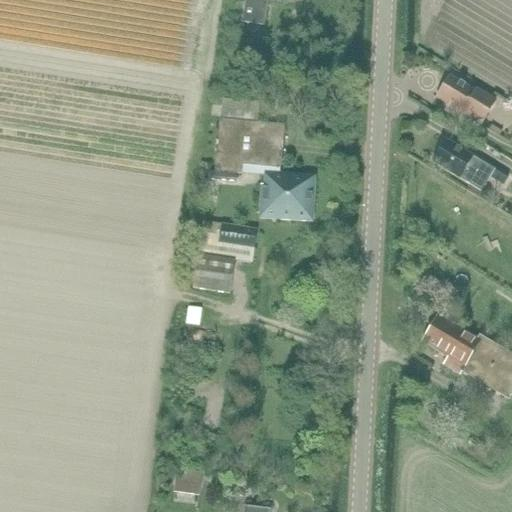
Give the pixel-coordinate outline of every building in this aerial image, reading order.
[(280,4),(281,0),(245,0),(242,23),(264,27),(268,2),(280,4)] [(451,76),(436,100),(481,126),(495,102),(477,90),(476,92),(451,76)] [(285,126),(258,124),(259,103),(222,99),(221,120),(220,120),(215,174),(263,176),(263,186),(261,186),(258,220),(314,224),(316,176),(280,173),(285,126)] [(495,170),(473,157),(474,156),(446,140),(431,164),(482,194),(495,170)] [(500,178),(511,186),(511,167),(509,166),(500,178)] [(253,264),(258,231),(203,222),(198,254),(199,254),(193,290),(230,296),(235,262),(252,265),(253,264)] [(460,377),(462,373),(499,395),(487,414),(511,429),(511,355),(480,336),(476,341),(466,335),(467,333),(437,316),(421,344),(448,359),(443,367),(460,377)] [(176,470),(175,483),(198,486),(199,473),(176,470)]
